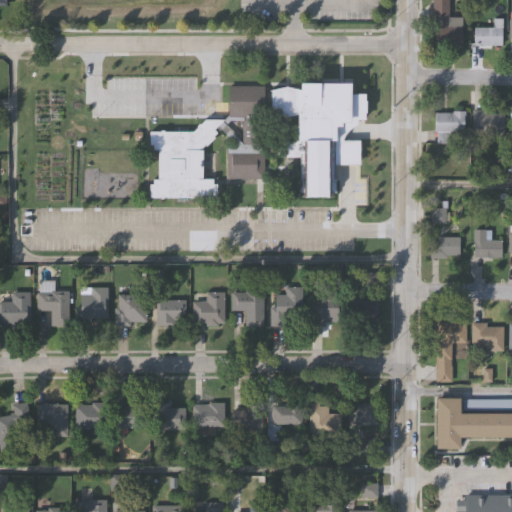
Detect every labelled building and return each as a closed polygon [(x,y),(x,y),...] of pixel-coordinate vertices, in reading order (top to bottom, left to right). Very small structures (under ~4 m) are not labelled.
[(433,43),(433,0),(448,0),(448,15),(462,16),(461,44),(433,43)] [(474,43),(474,26),(494,26),(494,17),(502,17),(502,44),(474,43)] [(272,109),(265,108),(264,177),(227,176),(227,143),(234,143),(220,129),(203,149),(203,177),(212,177),(212,182),(217,182),(217,197),(150,197),(150,184),(154,183),(154,177),(159,177),(158,149),(153,149),(153,144),(149,144),(149,130),(192,129),(204,119),(223,119),(227,114),(227,85),(263,85),(263,91),(272,91),(272,109)] [(362,96),(362,102),(364,102),(364,112),(362,112),(362,119),(358,119),(358,124),(353,126),(348,129),(344,134),(342,139),(360,139),(360,164),(333,163),(333,140),(298,140),(298,123),(299,123),(299,112),(301,112),(301,90),(302,85),(347,86),(346,96),(362,96)] [(301,112),(299,112),(286,116),(272,112),(272,109),(272,91),(272,90),(288,86),(301,90),(301,112)] [(471,132),(471,108),(487,108),(487,113),(504,113),(503,137),(489,137),(489,132),(471,132)] [(435,112),(452,112),(452,110),(466,110),(466,116),(464,116),(464,129),(456,129),(456,142),(448,142),(448,148),(442,148),(442,143),(437,143),(438,130),(435,130),(435,112)] [(333,140),(333,163),(333,178),(336,178),(336,192),(329,192),(329,195),(306,195),(306,192),(300,192),(300,157),(278,157),(278,140),(298,140),(333,140)] [(475,257),(474,228),(486,228),(487,239),(502,239),(502,256),(475,257)] [(430,257),(431,240),(438,240),(438,235),(460,236),(460,254),(447,254),(447,258),(430,257)] [(68,325),(50,325),(51,309),(36,309),(36,291),(39,292),(39,280),(54,280),(54,290),(69,290),(68,325)] [(269,325),(269,308),(274,308),(274,294),(284,294),(284,286),(301,286),(301,317),(284,317),(284,325),(269,325)] [(109,287),(108,318),(91,317),(91,326),(76,326),(76,306),(80,307),(80,288),(91,288),(91,287),(109,287)] [(229,292),(243,292),(243,291),(260,290),(261,325),(244,326),(243,310),(230,310),(229,292)] [(29,322),(23,322),(23,325),(11,325),(11,322),(0,322),(0,300),(11,301),(11,291),(29,291),(29,322)] [(223,292),(223,322),(216,322),(216,326),(205,326),(205,323),(191,323),(191,301),(205,301),(205,292),(223,292)] [(147,320),(128,321),(128,325),(114,326),(113,308),(117,308),(117,293),(129,293),(129,297),(146,297),(147,320)] [(313,295),(341,294),(342,321),(327,321),(327,325),(310,326),(309,308),(313,308),(313,295)] [(154,300),(184,300),(184,313),(181,313),(181,321),(172,321),(172,326),(155,326),(154,300)] [(350,300),(379,300),(379,313),(376,313),(376,321),(354,321),(354,316),(350,316),(350,300)] [(436,380),(437,321),(467,322),(466,341),(464,341),(464,348),(456,348),(456,357),(455,357),(455,364),(452,364),(451,380),(436,380)] [(472,344),(472,321),(487,321),(486,326),(503,326),(503,350),(489,350),(490,345),(472,344)] [(511,437),(460,438),(460,449),(436,449),(436,398),(459,398),(459,413),(463,413),(463,399),(511,399),(511,437)] [(112,427),(112,404),(121,404),(121,405),(130,405),(130,400),(144,401),(144,427),(112,427)] [(230,428),(230,407),(246,407),(246,400),(262,400),(261,428),(230,428)] [(191,426),(191,403),(206,403),(206,401),(222,401),(222,426),(191,426)] [(0,449),(0,415),(10,414),(9,411),(15,410),(14,404),(27,402),(29,417),(15,420),(18,443),(10,444),(11,448),(0,449)] [(151,427),(152,402),(167,402),(167,408),(184,408),(183,428),(151,427)] [(272,424),(273,406),(286,407),(286,402),(302,403),(302,425),(272,424)] [(348,426),(347,408),(354,407),(354,403),(379,402),(380,426),(348,426)] [(66,406),(65,437),(53,437),(53,427),(48,427),(48,423),(35,423),(35,405),(41,405),(41,403),(55,404),(55,406),(66,406)] [(106,428),(72,428),(73,405),(90,405),(90,403),(106,403),(106,428)] [(310,435),(309,403),(318,403),(318,407),(328,407),(328,414),(340,414),(340,434),(310,435)] [(375,498),(375,486),(360,486),(360,498),(375,498)] [(463,511),(463,495),(511,494),(511,511),(463,511)] [(338,511),(306,511),(306,501),(320,500),(320,498),(338,498),(338,511)] [(221,511),(191,511),(203,511),(203,500),(221,501),(221,511)] [(107,511),(75,511),(75,502),(89,502),(89,501),(108,501),(107,511)]
